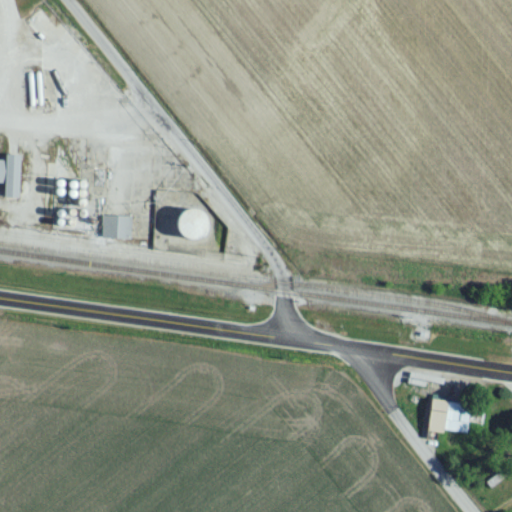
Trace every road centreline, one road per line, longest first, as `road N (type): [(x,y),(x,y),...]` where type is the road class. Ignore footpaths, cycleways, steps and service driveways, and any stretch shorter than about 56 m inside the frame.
road 1 (secondary): [(511,381),(0,305)]
road 2 (residential): [(287,346),(276,270),(58,0)]
road 3 (residential): [(471,511),(351,356)]
